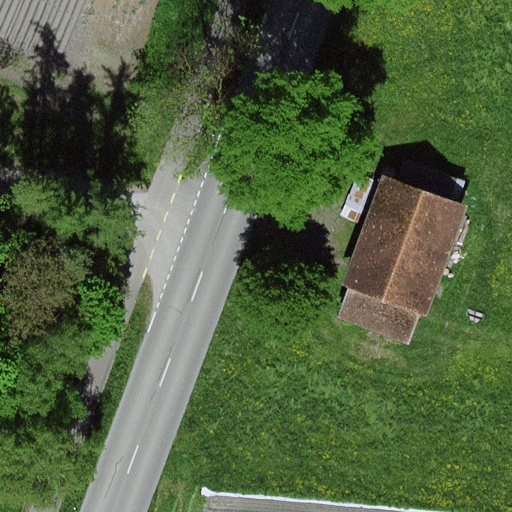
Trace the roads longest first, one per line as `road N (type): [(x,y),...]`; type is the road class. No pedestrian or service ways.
road 1 (primary): [(123,511),(312,0)]
road 2 (track): [(231,217),(0,183)]
